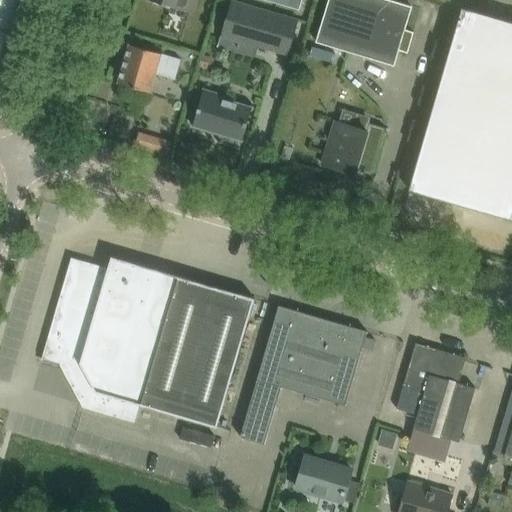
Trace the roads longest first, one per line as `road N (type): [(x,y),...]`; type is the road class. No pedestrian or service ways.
road 1 (unclassified): [(511,293),(16,140)]
road 2 (unclassified): [(16,140),(58,0)]
